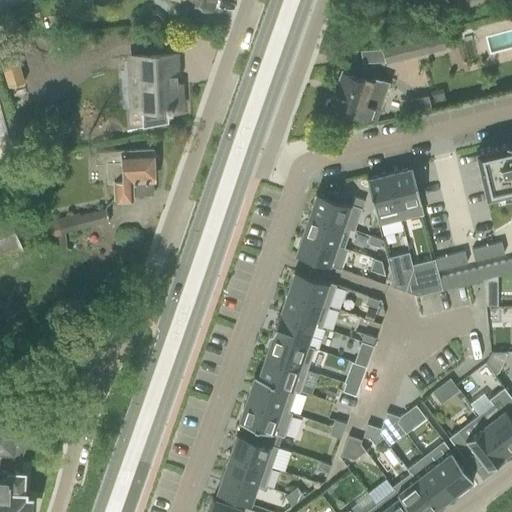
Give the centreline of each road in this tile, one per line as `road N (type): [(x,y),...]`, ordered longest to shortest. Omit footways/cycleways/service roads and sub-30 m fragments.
road 1 (residential): [(247,0),(157,261),(89,408),(58,511)]
road 2 (residential): [(179,511),(297,167)]
road 3 (secondary): [(109,511),(234,170)]
road 4 (residential): [(511,116),(297,167)]
road 5 (secondary): [(234,170),(292,0)]
road 6 (residential): [(270,150),(323,0)]
